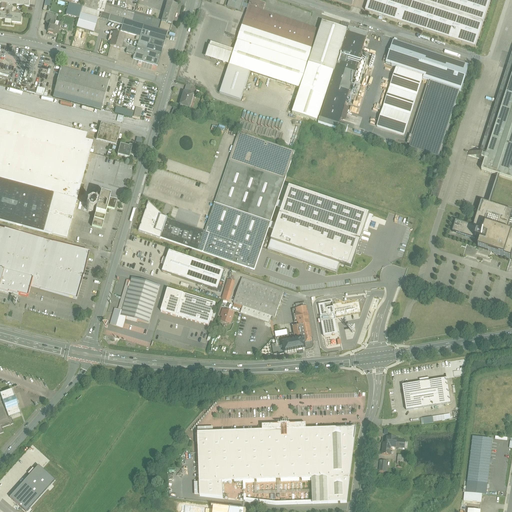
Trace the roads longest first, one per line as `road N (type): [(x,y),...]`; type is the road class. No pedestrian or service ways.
road 1 (secondary): [(85,354),(219,368),(376,357)]
road 2 (unclassified): [(85,354),(169,79)]
road 3 (unclassified): [(303,0),(476,55)]
road 4 (unknown): [(227,310),(243,275),(301,296),(309,301),(320,363)]
road 5 (unknown): [(0,104),(54,121),(89,117),(153,133)]
road 6 (unclassified): [(376,357),(352,511)]
road 7 (unclassified): [(30,40),(169,79)]
road 8 (secondary): [(376,357),(511,334)]
road 9 (unclassified): [(0,461),(85,354)]
road 10 (unknown): [(392,28),(365,122),(393,141)]
